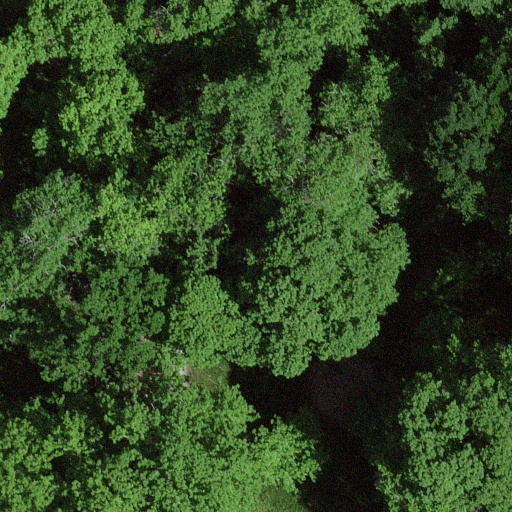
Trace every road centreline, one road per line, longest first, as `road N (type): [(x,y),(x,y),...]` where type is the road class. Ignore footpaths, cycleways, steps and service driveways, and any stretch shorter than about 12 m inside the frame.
road 1 (track): [(160,511),(172,128),(159,0)]
road 2 (track): [(0,329),(168,257)]
